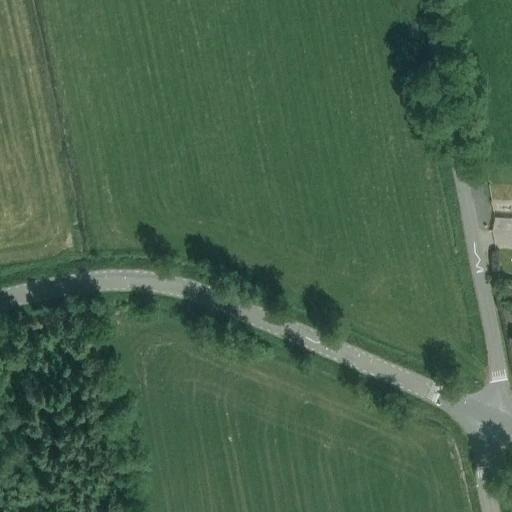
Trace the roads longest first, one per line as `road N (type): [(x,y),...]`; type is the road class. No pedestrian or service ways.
road 1 (tertiary): [(0,304),(64,287),(151,286),(238,314),(491,425)]
road 2 (unclassified): [(491,425),(499,378),(424,0)]
